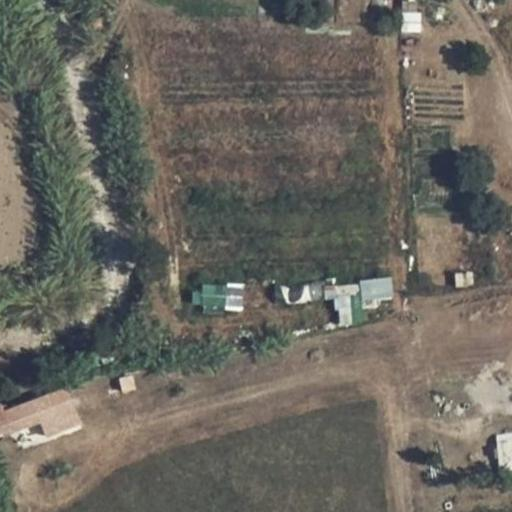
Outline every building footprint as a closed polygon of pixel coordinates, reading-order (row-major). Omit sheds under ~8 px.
[(401,33),(421,33),(421,11),(401,11),(401,33)] [(359,280),(361,303),(393,300),(391,277),(359,280)] [(242,311),(243,284),(202,283),(201,310),(242,311)] [(67,386),(0,409),(0,437),(41,423),(46,436),(80,424),(67,386)] [(511,467),(511,433),(497,434),(498,468),(511,467)]
